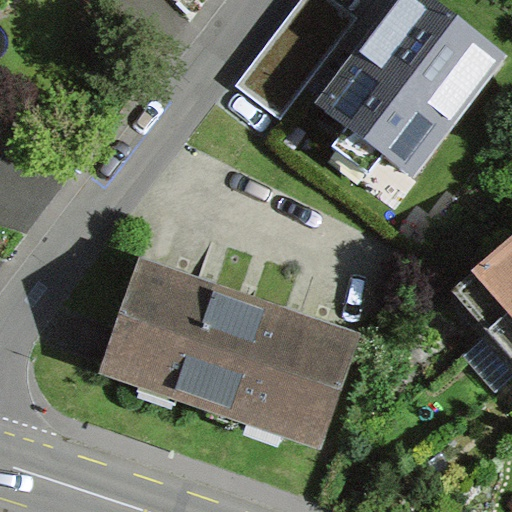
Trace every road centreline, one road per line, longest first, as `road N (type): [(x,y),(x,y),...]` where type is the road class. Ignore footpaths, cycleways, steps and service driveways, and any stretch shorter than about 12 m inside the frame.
road 1 (residential): [(0,333),(261,0)]
road 2 (unknown): [(134,162),(378,285)]
road 3 (secondary): [(147,511),(0,462)]
